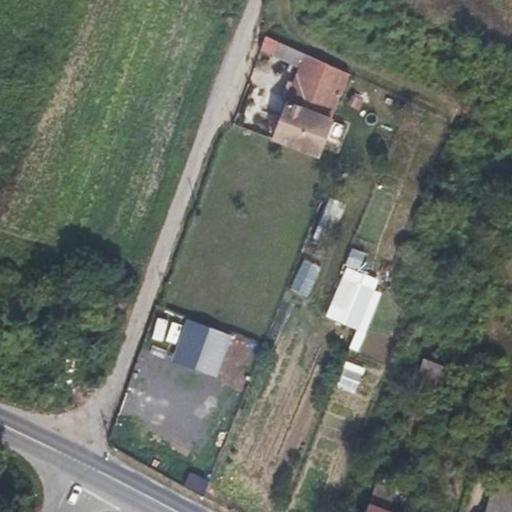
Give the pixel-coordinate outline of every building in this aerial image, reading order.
[(279,43),(264,36),(260,49),(274,56),(279,43)] [(274,56),(301,68),(306,56),(279,43),(274,56)] [(287,82),(284,90),(281,97),(288,100),(273,140),(294,148),(308,112),(326,65),(306,56),(301,68),(294,85),(287,82)] [(308,112),(294,148),(316,157),(323,141),(330,121),(308,112)] [(344,126),(330,121),(323,141),(336,147),(344,126)] [(308,296),(320,266),(300,259),(289,289),(308,296)] [(348,311),(359,282),(341,275),(329,304),(348,311)] [(511,511),(511,490),(494,485),(485,511),(511,511)] [(386,511),(388,507),(389,501),(371,494),(364,511),(386,511)]
